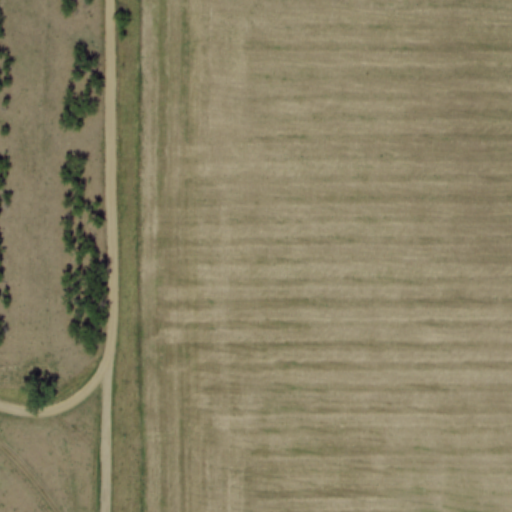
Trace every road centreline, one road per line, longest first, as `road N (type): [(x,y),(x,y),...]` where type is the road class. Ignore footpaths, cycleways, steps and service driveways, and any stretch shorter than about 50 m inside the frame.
road 1 (residential): [(102,511),(103,0)]
road 2 (residential): [(0,412),(79,400),(105,366)]
